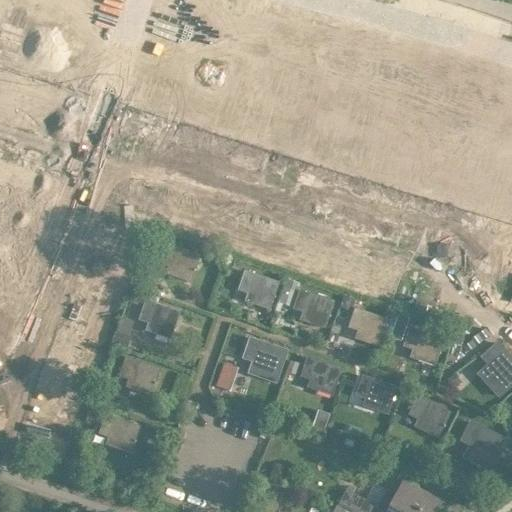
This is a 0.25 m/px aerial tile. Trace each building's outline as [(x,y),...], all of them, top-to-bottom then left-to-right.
[(13,0),(12,7),(25,11),(28,0),(13,0)] [(59,0),(57,0),(49,23),(63,28),(66,19),(89,27),(97,0),(70,0),(69,3),(59,0)] [(173,7),(158,50),(181,58),(178,67),(191,72),(200,48),(188,43),(197,15),(173,7)] [(228,50),(220,72),(234,77),(237,67),(259,74),(273,33),(250,26),(240,54),(228,50)] [(273,33),(259,74),(280,81),(277,91),(290,96),(298,73),(285,69),(295,41),(273,33)] [(333,78),(325,100),(338,105),(342,95),(363,102),(377,61),(355,54),(345,82),(333,78)] [(377,61),(363,102),(385,109),(381,119),(394,124),(402,101),(390,97),(400,69),(377,61)] [(430,104),(422,127),(435,131),(439,121),(460,128),(474,88),(451,80),(442,108),(430,104)] [(474,88),(460,128),(482,136),(478,146),(491,151),(499,128),(487,124),(497,95),(474,88)] [(274,145),(278,133),(264,129),(260,141),(274,145)] [(0,151),(0,160),(5,163),(8,154),(0,151)] [(8,154),(5,163),(15,166),(18,157),(8,154)] [(272,159),(269,168),(279,171),(282,162),(272,159)] [(32,162),(29,171),(39,174),(42,166),(32,162)] [(282,162),(279,171),(289,174),(292,165),(282,162)] [(42,166),(39,174),(49,178),(52,169),(42,166)] [(306,170),(303,178),(314,181),(316,173),(306,170)] [(316,173),(314,181),(324,184),(327,176),(316,173)] [(0,178),(0,216),(5,218),(16,184),(0,178)] [(340,180),(338,189),(348,192),(351,183),(340,180)] [(257,181),(245,220),(264,225),(264,224),(274,189),(275,187),(257,181)] [(351,183),(348,192),(359,195),(361,186),(351,183)] [(16,184),(5,218),(21,224),(33,190),(16,184)] [(21,224),(20,226),(39,232),(52,194),(34,187),(33,190),(21,224)] [(274,189),(264,224),(281,229),(291,195),(274,189)] [(383,193),(381,201),(391,204),(393,196),(383,193)] [(291,195),(281,229),(298,234),(308,200),(291,195)] [(393,196),(391,204),(401,207),(404,199),(393,196)] [(308,200),(298,234),(315,239),(325,205),(308,200)] [(418,203),(415,212),(425,215),(428,206),(418,203)] [(325,205),(315,239),(332,244),(342,210),(325,205)] [(428,206),(425,215),(436,218),(438,209),(428,206)] [(75,207),(69,225),(71,226),(105,238),(107,239),(114,220),(75,207)] [(332,244),(332,246),(350,251),(361,213),(343,207),(342,210),(332,244)] [(370,211),(358,249),(376,255),(377,253),(387,219),(388,216),(370,211)] [(452,213),(450,222),(460,225),(462,216),(452,213)] [(462,216),(460,225),(470,228),(473,219),(462,216)] [(387,219),(377,253),(394,258),(404,224),(387,219)] [(404,224),(394,258),(411,263),(421,229),(404,224)] [(71,226),(65,243),(99,254),(105,238),(71,226)] [(421,229),(411,263),(428,268),(438,234),(421,229)] [(125,233),(121,243),(130,246),(133,236),(125,233)] [(438,234),(428,268),(445,273),(455,239),(438,234)] [(445,273),(444,275),(463,281),(474,242),(456,236),(455,239),(445,273)] [(163,273),(189,282),(198,254),(163,242),(156,262),(166,265),(163,273)] [(65,243),(59,259),(93,271),(99,254),(65,243)] [(121,243),(117,253),(126,256),(130,246),(121,243)] [(226,255),(221,269),(229,271),(234,258),(226,255)] [(59,259),(54,276),(87,287),(93,271),(59,259)] [(150,282),(154,269),(140,264),(136,277),(150,282)] [(113,267),(109,277),(118,280),(121,270),(113,267)] [(243,300),(268,309),(278,281),(243,269),(236,289),(245,292),(243,300)] [(52,275),(36,321),(38,321),(71,333),(81,336),(97,291),(87,287),(54,276),(52,275)] [(109,277),(106,287),(114,290),(118,280),(109,277)] [(295,282),(284,278),(278,297),(289,301),(295,282)] [(141,291),(129,287),(124,301),(136,305),(141,291)] [(300,311),(298,319),(323,327),(332,300),(297,288),(291,308),(300,311)] [(103,294),(101,300),(110,303),(112,297),(103,294)] [(348,308),(350,299),(341,296),(338,306),(348,308)] [(144,329),(169,338),(179,310),(144,298),(137,319),(146,322),(144,329)] [(101,300),(99,306),(107,309),(110,303),(101,300)] [(99,306),(97,313),(105,316),(107,309),(99,306)] [(353,338),(378,347),(387,318),(353,307),(346,327),(355,330),(353,338)] [(396,313),(388,336),(399,340),(407,317),(396,313)] [(94,320),(92,326),(100,329),(103,323),(94,320)] [(38,321),(32,338),(65,350),(71,333),(38,321)] [(411,348),(408,357),(433,365),(442,337),(408,325),(401,345),(411,348)] [(92,326),(90,332),(98,335),(100,329),(92,326)] [(110,342),(127,347),(130,337),(114,331),(110,342)] [(90,332),(88,338),(96,341),(98,335),(90,332)] [(241,355),(251,359),(246,372),(275,382),(286,349),(248,336),(241,355)] [(32,338),(26,355),(60,366),(65,350),(32,338)] [(88,338),(84,348),(93,351),(96,341),(88,338)] [(477,373),(497,395),(511,381),(511,359),(496,342),(481,356),(487,363),(477,373)] [(26,355),(20,371),(54,383),(60,366),(26,355)] [(126,379),(124,385),(124,386),(149,395),(159,367),(124,355),(117,375),(126,379)] [(305,386),(331,395),(334,385),(340,367),(315,359),(306,356),(299,377),(308,379),(306,385),(305,386)] [(288,359),(284,371),(293,374),(297,362),(288,359)] [(79,362),(76,372),(84,375),(88,365),(79,362)] [(222,363),(214,386),(228,390),(235,367),(222,363)] [(20,371),(14,388),(48,400),(54,383),(20,371)] [(76,372),(72,382),(81,385),(84,375),(76,372)] [(361,405),(386,413),(395,386),(370,378),(361,375),(354,395),(363,398),(361,405)] [(96,383),(97,402),(111,401),(110,382),(96,383)] [(12,388),(6,406),(44,419),(51,401),(48,400),(14,388),(12,388)] [(412,425),(436,437),(449,411),(425,399),(416,394),(407,414),(415,418),(412,425)] [(67,396),(64,406),(72,409),(76,399),(67,396)] [(64,406),(60,416),(69,419),(72,409),(64,406)] [(98,411),(92,431),(97,433),(106,436),(103,444),(129,453),(139,424),(104,413),(98,411)] [(505,439),(469,421),(460,439),(469,443),(463,456),(489,470),(505,439)] [(335,442),(340,429),(329,425),(324,438),(335,442)] [(385,440),(381,448),(391,452),(394,444),(385,440)] [(448,455),(439,449),(434,458),(443,463),(448,455)] [(71,460),(73,471),(98,468),(96,456),(71,460)] [(287,466),(272,461),(267,475),(281,481),(287,466)] [(268,511),(270,507),(273,508),(282,484),(259,476),(246,511),(268,511)] [(434,511),(441,501),(417,489),(401,481),(394,495),(385,491),(376,508),(383,511),(434,511)] [(337,503),(355,511),(368,511),(373,503),(345,489),(337,503)] [(355,511),(337,503),(332,511),(355,511)]
